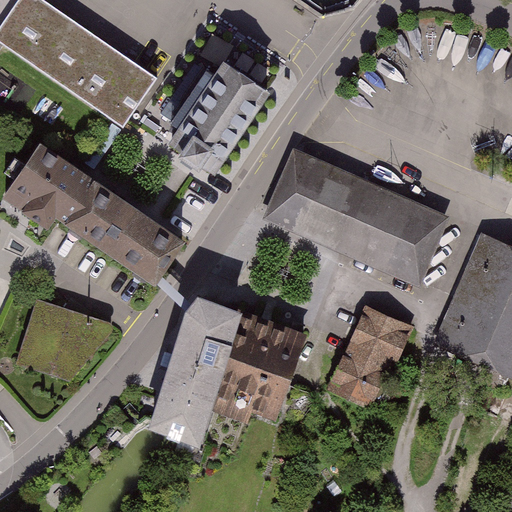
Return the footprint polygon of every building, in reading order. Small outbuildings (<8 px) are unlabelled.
[(154,75),(46,0),(0,0),(0,44),(119,126),(154,75)] [(216,166),(274,78),(226,46),(168,134),(216,166)] [(50,142),(16,192),(155,285),(189,234),(50,142)] [(419,281),(446,219),(295,154),(268,215),(419,281)] [(511,247),(494,240),(449,345),(511,372),(511,247)] [(304,337),(200,300),(190,313),(155,424),(198,440),(209,406),(248,421),(253,407),(276,415),(304,337)] [(113,328),(44,303),(26,362),(74,378),(113,328)] [(411,329),(368,309),(332,388),(369,405),(386,367),(392,370),(411,329)] [(208,445),(197,442),(189,466),(200,469),(208,445)]
